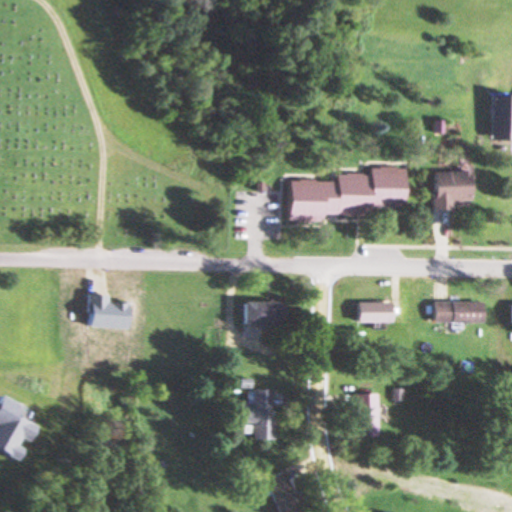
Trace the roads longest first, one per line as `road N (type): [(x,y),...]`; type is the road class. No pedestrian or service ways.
road 1 (residential): [(511,271),(0,260)]
road 2 (residential): [(340,511),(318,450),(325,270)]
